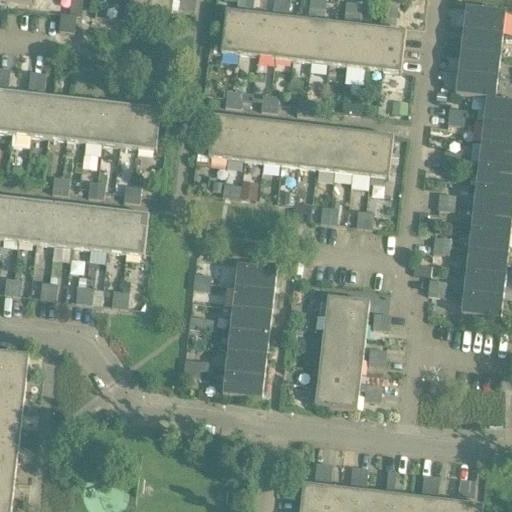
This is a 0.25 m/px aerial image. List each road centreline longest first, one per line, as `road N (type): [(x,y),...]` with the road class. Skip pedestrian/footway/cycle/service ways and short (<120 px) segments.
road 1 (residential): [(277,428),(136,414),(92,352),(0,334)]
road 2 (residential): [(409,262),(441,0)]
road 3 (residential): [(409,443),(277,428)]
